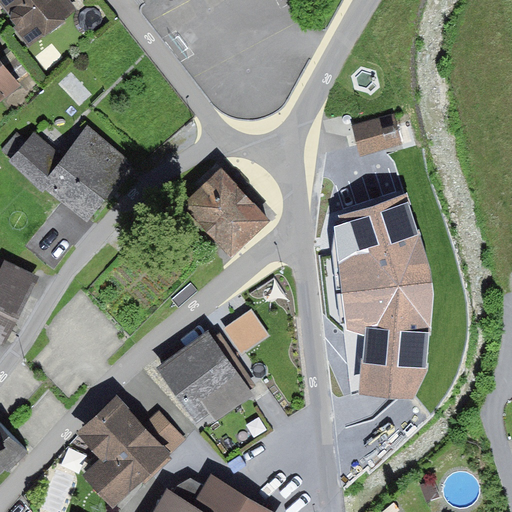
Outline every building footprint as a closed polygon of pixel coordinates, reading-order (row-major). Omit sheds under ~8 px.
[(0,0),(0,3),(11,17),(10,25),(30,49),(76,12),(65,0),(0,0)] [(0,102),(19,88),(0,63),(0,102)] [(393,116),(352,129),(361,158),(402,145),(393,116)] [(64,160),(42,186),(89,224),(136,166),(90,128),(64,160)] [(42,186),(64,160),(35,135),(29,142),(18,133),(2,151),(42,186)] [(270,226),(220,172),(182,208),(231,262),(270,226)] [(402,225),(388,183),(366,190),(380,232),(402,225)] [(380,232),(319,248),(336,310),(430,284),(412,222),(402,225),(380,232)] [(0,347),(5,350),(39,280),(0,261),(0,347)] [(379,300),(353,307),(359,330),(351,332),(356,352),(391,343),(379,300)] [(213,340),(209,335),(155,372),(195,428),(248,391),(213,340)] [(221,335),(213,340),(248,391),(255,386),(221,335)] [(422,335),(411,340),(416,353),(427,349),(422,335)] [(380,386),(354,393),(359,411),(385,405),(380,386)] [(118,400),(77,438),(100,464),(83,480),(112,511),(114,511),(172,459),(170,456),(142,427),(118,400)] [(159,411),(142,427),(170,456),(186,440),(159,411)] [(0,426),(0,473),(2,472),(8,475),(29,454),(0,426)] [(173,496),(169,495),(158,511),(268,511),(211,478),(205,489),(191,481),(179,487),(173,496)]
